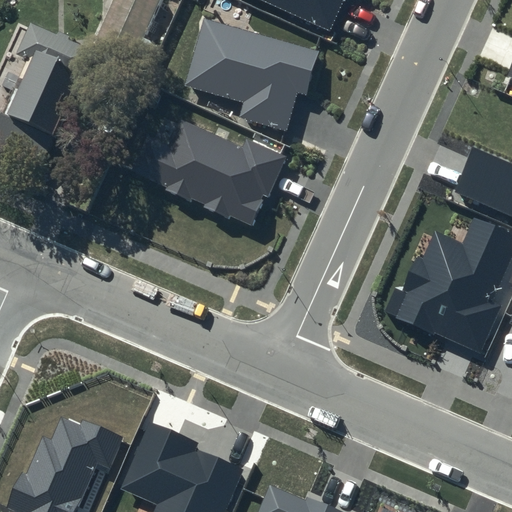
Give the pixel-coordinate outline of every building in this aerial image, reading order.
[(113,0),(94,43),(133,59),(159,0),(113,0)] [(261,0),(330,31),(343,0),(261,0)] [(319,50),(204,18),(184,86),(243,102),(239,118),(288,131),(298,93),(307,95),(319,50)] [(3,114),(0,112),(0,146),(45,165),(91,50),(29,24),(14,55),(25,59),(3,114)] [(130,172),(253,225),(284,156),(245,138),(242,146),(180,119),(168,143),(147,135),(130,172)] [(511,163),(472,148),(454,192),(511,217),(511,163)] [(511,254),(511,234),(473,217),(462,243),(435,231),(423,260),(417,258),(403,291),(394,288),(384,311),(481,353),(502,306),(492,301),(511,254)] [(0,468),(23,406),(0,397),(0,468)] [(76,511),(97,464),(110,469),(124,438),(80,419),(78,424),(61,417),(51,440),(42,436),(27,473),(21,471),(6,507),(17,511),(76,511)] [(149,424),(120,489),(156,505),(153,511),(226,511),(246,466),(149,424)] [(337,511),(270,483),(258,511),(337,511)]
